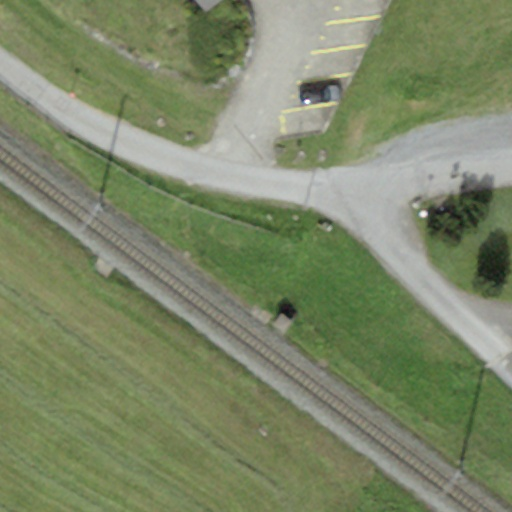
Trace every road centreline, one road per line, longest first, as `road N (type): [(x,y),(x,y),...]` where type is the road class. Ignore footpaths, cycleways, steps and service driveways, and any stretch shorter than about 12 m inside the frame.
road 1 (residential): [(511,167),(307,187),(195,168),(108,133),(0,58)]
road 2 (track): [(256,128),(71,45),(23,0)]
road 3 (track): [(348,183),(511,366)]
